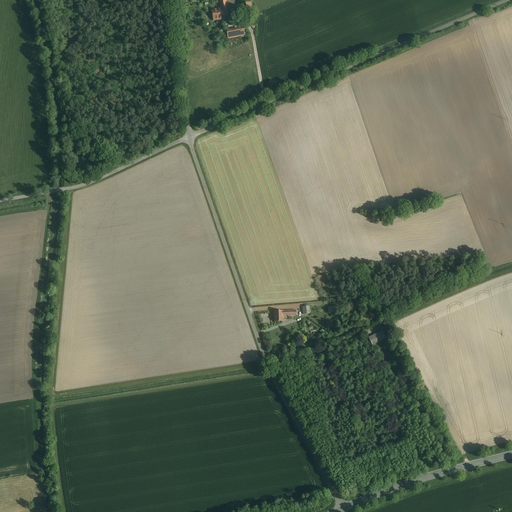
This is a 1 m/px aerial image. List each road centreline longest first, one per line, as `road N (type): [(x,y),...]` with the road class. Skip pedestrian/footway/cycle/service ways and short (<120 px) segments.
road 1 (unclassified): [(343,508),(272,378),(189,137)]
road 2 (unclassified): [(505,0),(189,137)]
road 3 (unclassified): [(189,137),(79,185),(0,200)]
road 4 (track): [(66,188),(41,0)]
road 5 (primary): [(343,508),(511,454)]
road 6 (unclassified): [(189,137),(176,0)]
